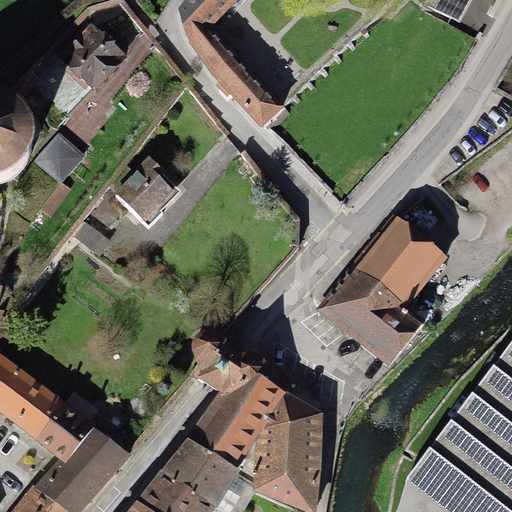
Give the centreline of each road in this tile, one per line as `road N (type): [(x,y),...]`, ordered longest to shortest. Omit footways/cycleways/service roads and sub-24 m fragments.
road 1 (residential): [(353,217),(231,351),(108,511)]
road 2 (residential): [(511,20),(452,116),(353,217)]
